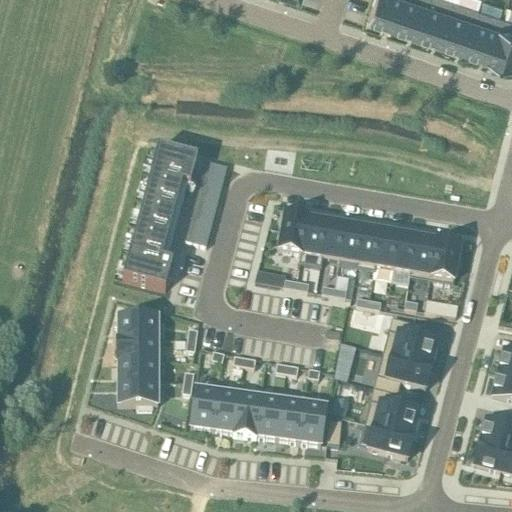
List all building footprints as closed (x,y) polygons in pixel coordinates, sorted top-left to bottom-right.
[(374,0),(367,20),(392,28),(401,0),(374,0)] [(401,0),(392,28),(416,37),(428,0),(401,0)] [(447,0),(428,0),(416,37),(440,45),(454,2),(447,0)] [(454,2),(440,45),(464,53),(478,10),(454,2)] [(464,53),(487,60),(488,61),(502,18),(478,10),(464,53)] [(488,61),(487,60),(486,62),(511,70),(511,69),(511,21),(502,18),(488,61)] [(156,153),(150,178),(190,189),(197,163),(156,153)] [(206,166),(184,246),(206,252),(227,171),(206,166)] [(150,180),(143,204),(176,213),(182,189),(190,191),(190,189),(150,178),(149,180),(150,180)] [(143,204),(137,230),(169,238),(176,213),(143,204)] [(284,219),(278,254),(300,258),(299,268),(300,268),(308,223),(284,219)] [(308,223),(300,268),(320,271),(328,227),(308,223)] [(328,227),(320,271),(321,272),(322,262),(339,265),(345,230),(328,227)] [(137,230),(129,257),(153,262),(162,265),(169,238),(137,230)] [(345,230),(339,265),(356,268),(355,273),(356,273),(363,233),(345,230)] [(363,233),(356,273),(374,276),(381,236),(363,233)] [(381,236),(374,276),(375,276),(376,271),(392,274),(399,239),(381,236)] [(399,239),(392,274),(409,277),(408,282),(409,282),(416,242),(399,239)] [(416,242),(409,282),(429,286),(436,246),(416,242)] [(436,246),(429,286),(453,290),(460,250),(436,246)] [(129,256),(122,284),(164,295),(172,267),(162,265),(153,262),(129,257),(129,256)] [(257,275),(254,287),(269,289),(276,291),(277,291),(279,291),(281,279),(257,275)] [(285,284),(283,292),(295,294),(296,286),(285,284)] [(296,286),(295,294),(307,296),(308,288),(296,286)] [(322,291),(321,299),(333,301),(334,293),(322,291)] [(334,293),(333,301),(345,303),(346,295),(334,293)] [(180,298),(177,310),(200,316),(203,304),(180,298)] [(357,303),(355,311),(367,313),(369,305),(357,303)] [(369,305),(367,313),(379,315),(380,307),(369,305)] [(405,305),(404,313),(416,316),(417,308),(405,305)] [(437,311),(436,319),(455,322),(457,311),(438,307),(437,311)] [(425,309),(424,317),(436,319),(437,311),(425,309)] [(156,323),(118,323),(118,345),(156,345),(156,323)] [(391,323),(382,358),(431,371),(437,348),(412,342),(415,330),(391,323)] [(188,334),(186,345),(195,346),(197,335),(188,334)] [(156,345),(118,345),(118,366),(156,366),(156,345)] [(186,345),(185,355),(194,357),(195,351),(195,346),(186,345)] [(338,359),(352,364),(355,352),(340,348),(338,359)] [(511,355),(504,353),(498,377),(511,380),(511,355)] [(213,356),(210,365),(221,368),(224,359),(213,356)] [(382,358),(373,394),(397,400),(400,388),(425,394),(431,371),(382,358)] [(233,361),(232,370),(243,372),(244,363),(233,361)] [(244,363),(243,372),(253,374),(255,365),(244,363)] [(156,366),(118,366),(118,388),(156,388),(156,366)] [(276,368),(274,377),(285,379),(287,370),(276,368)] [(287,370),(285,379),(296,381),(297,372),(287,370)] [(308,374),(306,383),(317,385),(319,376),(308,374)] [(184,377),(183,388),(191,389),(193,379),(184,377)] [(511,380),(498,377),(492,400),(511,404),(511,380)] [(156,388),(118,388),(118,410),(156,410),(156,388)] [(183,388),(181,398),(190,400),(191,389),(183,388)] [(373,394),(364,429),(413,441),(419,418),(394,412),(397,400),(373,394)] [(196,395),(191,432),(212,435),(217,398),(196,395)] [(217,398),(212,435),(234,438),(239,401),(217,398)] [(239,401),(234,438),(255,441),(260,404),(239,401)] [(346,406),(334,403),(330,417),(343,421),(346,406)] [(260,404),(255,441),(276,444),(282,407),(260,404)] [(282,407),(276,444),(298,447),(303,410),(282,407)] [(303,410),(298,447),(318,450),(324,412),(303,410)] [(486,423),(480,446),(511,454),(511,422),(510,429),(486,423)] [(364,429),(358,452),(407,464),(413,441),(364,429)] [(330,434),(327,455),(339,456),(341,435),(330,434)] [(511,454),(480,446),(474,469),(511,478),(511,454)]
